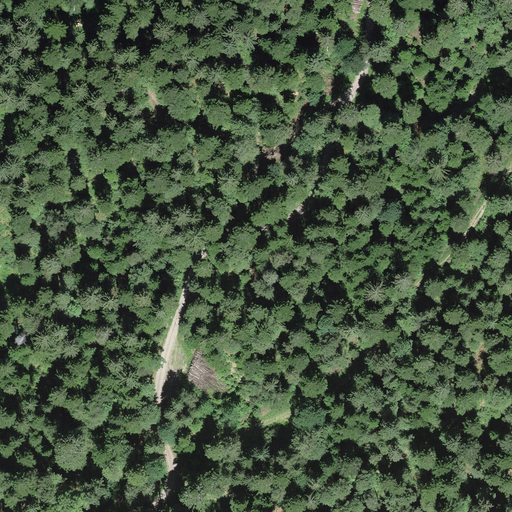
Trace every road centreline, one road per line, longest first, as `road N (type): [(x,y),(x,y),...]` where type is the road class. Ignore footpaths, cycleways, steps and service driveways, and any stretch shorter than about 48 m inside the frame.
road 1 (track): [(377,0),(359,81),(334,131),(318,194),(296,218),(221,238),(195,267),(158,398),(170,486),(147,511)]
road 2 (track): [(159,422),(211,436),(258,424),(348,377),(411,292),(452,256),(511,165)]
